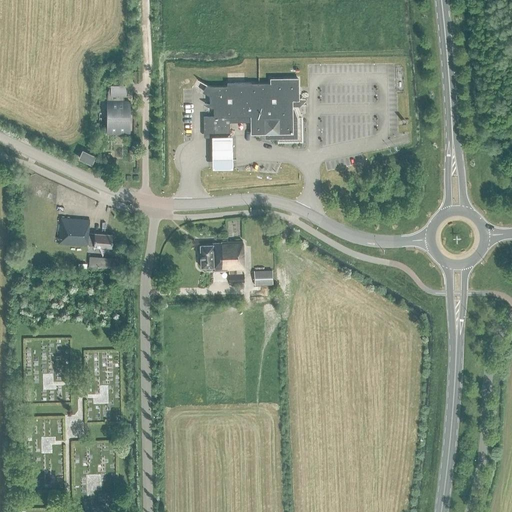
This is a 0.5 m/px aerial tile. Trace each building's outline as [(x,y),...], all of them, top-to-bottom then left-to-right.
[(206,85),(207,86),(204,91),(203,91),(210,95),(210,96),(210,104),(214,104),(214,108),(213,108),(213,117),(203,117),(203,134),(205,136),(217,135),(217,137),(225,137),(229,134),(228,117),(250,117),(251,134),(267,134),(267,136),(275,136),(275,134),(292,133),(291,106),(293,106),(293,100),(298,100),(298,79),(283,79),(270,80),(270,86),(267,86),(267,84),(258,84),(258,83),(227,84),(227,86),(214,86),(212,86),(210,86),(208,86),(207,85),(205,84),(197,80),(204,85),(206,85)] [(107,126),(108,132),(109,132),(123,132),(124,128),(125,125),(129,125),(130,113),(129,102),(123,102),(123,96),(126,96),(124,86),(110,86),(108,91),(106,96),(106,102),(110,102),(110,113),(110,120),(107,121),(106,120),(107,126)] [(79,158),(91,164),(94,157),(82,152),(79,158)] [(93,247),(111,248),(112,235),(94,234),(88,234),(89,220),(60,218),(58,244),(87,246),(93,246),(93,247)] [(200,246),(201,268),(213,268),(213,270),(243,269),(242,241),(220,242),(220,243),(212,243),(212,245),(200,246)] [(89,257),(88,266),(98,267),(99,257),(89,257)] [(254,271),(254,286),(272,285),(272,270),(254,271)] [(228,275),(229,283),(243,282),(243,274),(228,275)]
